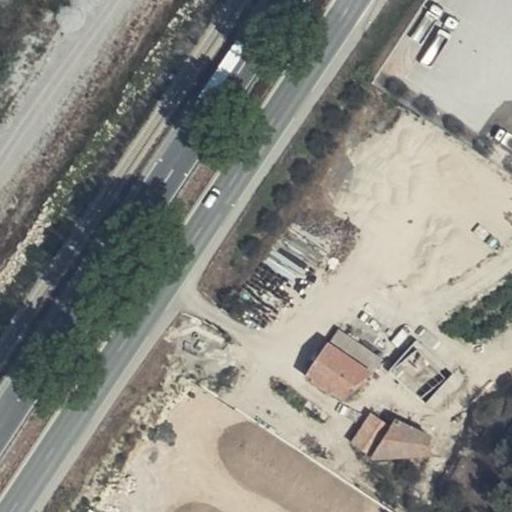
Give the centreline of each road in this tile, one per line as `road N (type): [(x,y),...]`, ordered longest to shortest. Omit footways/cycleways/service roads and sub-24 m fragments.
road 1 (primary): [(11,511),(355,0)]
road 2 (primary): [(288,0),(0,426)]
road 3 (track): [(112,0),(0,163)]
